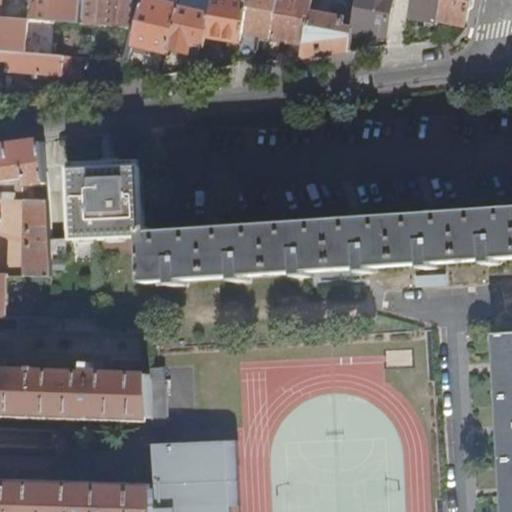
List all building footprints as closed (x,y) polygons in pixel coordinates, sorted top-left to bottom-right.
[(24,0),(23,20),(30,20),(56,22),(120,27),(138,28),(143,0),(24,0)] [(176,23),(180,6),(151,0),(143,0),(138,28),(134,46),(169,54),(169,51),(176,23)] [(213,14),(216,1),(210,0),(181,0),(180,6),(213,14)] [(236,0),(237,0),(236,0),(215,0),(216,1),(213,14),(210,36),(242,42),(244,36),(249,8),(249,0),(236,0)] [(242,42),(239,61),(256,59),(261,35),(307,43),(312,13),(314,0),(286,0),(287,2),(282,1),(281,0),(249,0),(249,8),(244,36),(242,42)] [(359,0),(355,29),(354,32),(389,38),(395,0),(359,0)] [(443,0),(415,0),(412,17),(440,22),(440,20),(443,0)] [(443,0),(440,20),(445,21),(443,27),(450,29),(453,28),(454,23),(467,26),(472,0),(443,0)] [(213,14),(180,6),(176,23),(169,51),(191,56),(193,45),(207,49),(210,36),(213,14)] [(307,43),(305,57),(330,54),(351,51),(354,32),(355,29),(344,27),(345,20),(344,19),(312,13),(307,43)] [(0,18),(0,51),(2,52),(27,54),(30,20),(23,20),(4,18),(0,18)] [(82,81),(84,59),(37,55),(27,54),(2,52),(2,62),(14,63),(14,74),(65,78),(65,79),(82,81)] [(49,183),(44,143),(32,144),(0,148),(0,181),(28,178),(30,201),(51,202),(49,183)] [(146,228),(143,166),(72,170),(76,241),(146,237),(146,228)] [(54,278),(51,202),(30,201),(24,201),(24,215),(29,216),(28,276),(28,277),(54,278)] [(511,209),(476,212),(417,216),(358,220),(298,224),(241,228),(174,232),(156,234),(155,228),(147,228),(149,284),(176,282),(175,288),(188,287),(188,282),(238,278),(238,283),(251,282),(250,277),(300,274),(300,279),(313,278),(313,273),(364,270),(364,274),(377,274),(377,269),(426,265),(427,270),(439,270),(439,264),(489,261),(489,266),(502,265),(501,260),(511,259),(511,209)] [(0,317),(7,318),(7,316),(9,275),(0,274),(0,317)] [(151,334),(150,321),(56,318),(7,316),(7,318),(0,317),(0,329),(9,330),(9,328),(151,334)] [(511,511),(511,333),(496,334),(498,367),(498,371),(501,429),(502,448),(505,492),(505,511),(511,511)] [(0,413),(155,419),(153,375),(106,374),(107,364),(87,363),(86,373),(39,372),(39,369),(35,369),(35,371),(9,370),(10,361),(0,360),(0,413)] [(155,419),(155,429),(169,429),(167,373),(153,373),(153,375),(155,419)] [(240,442),(156,446),(158,489),(159,511),(233,511),(233,505),(243,505),(241,465),(236,466),(236,459),(241,459),(240,442)] [(0,511),(159,511),(159,503),(158,489),(23,485),(0,484),(0,511)]
